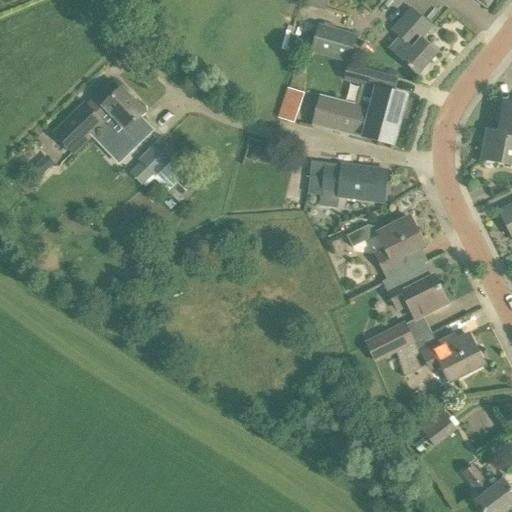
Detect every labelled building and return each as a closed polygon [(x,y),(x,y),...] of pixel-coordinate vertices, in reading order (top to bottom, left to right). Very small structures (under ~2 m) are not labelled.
[(311,0),(311,2),(334,9),(336,0),(311,0)] [(476,0),(487,8),(493,0),(476,0)] [(418,76),(438,54),(422,40),(433,27),(411,7),(391,30),(399,37),(388,49),(418,76)] [(350,64),(358,35),(319,24),(310,53),(350,64)] [(384,125),(398,130),(402,118),(407,120),(413,100),(407,98),(407,97),(394,93),(398,78),(348,64),(343,82),(361,87),(357,104),(360,106),(356,121),(362,121),(363,118),(368,119),(366,124),(372,124),(374,118),(385,120),(384,125)] [(146,113),(144,111),(146,109),(137,99),(135,101),(122,88),(117,93),(108,84),(86,105),(85,103),(54,132),(72,151),(89,135),(116,164),(152,129),(141,118),(146,113)] [(304,124),(313,92),(296,87),(287,118),(304,124)] [(360,106),(357,104),(320,95),(312,126),(351,136),(356,121),(360,106)] [(174,122),(181,106),(170,101),(163,117),(174,122)] [(511,136),(511,103),(504,102),(498,132),(498,134),(511,136)] [(366,124),(368,119),(363,118),(362,121),(356,121),(351,136),(362,139),(363,137),(394,146),(398,130),(384,125),(385,120),(374,118),(372,124),(366,124)] [(511,136),(498,134),(498,132),(487,130),(481,159),(511,165),(511,136)] [(174,156),(157,139),(137,160),(154,177),(174,156)] [(48,220),(85,185),(59,158),(43,173),(47,178),(26,198),(48,220)] [(311,162),(308,195),(321,196),(320,205),(337,207),(338,198),(339,198),(339,197),(383,202),(387,172),(343,166),(311,162)] [(301,209),(304,199),(287,194),(284,203),(301,209)] [(511,205),(500,212),(511,236),(511,205)] [(383,285),(404,275),(396,261),(424,246),(409,217),(378,233),(375,227),(368,225),(346,236),(352,248),(379,235),(385,247),(373,253),(386,280),(382,282),(383,285)] [(143,244),(150,258),(164,250),(157,237),(143,244)] [(404,275),(384,285),(395,307),(397,312),(408,307),(416,320),(424,317),(448,304),(434,276),(431,277),(410,288),(404,275)] [(375,364),(396,354),(415,344),(406,326),(404,322),(364,343),(375,364)] [(438,345),(421,354),(430,373),(442,367),(450,383),(484,366),(469,334),(457,340),(454,335),(437,343),(438,345)] [(415,357),(421,354),(415,344),(396,354),(404,377),(422,369),(415,357)] [(511,425),(503,406),(472,421),(485,448),(511,434),(511,425)] [(435,447),(458,430),(442,413),(440,410),(418,427),(435,447)] [(492,489),(473,466),(462,474),(481,498),(476,502),(483,511),(505,511),(511,507),(511,491),(503,481),(492,489)]
